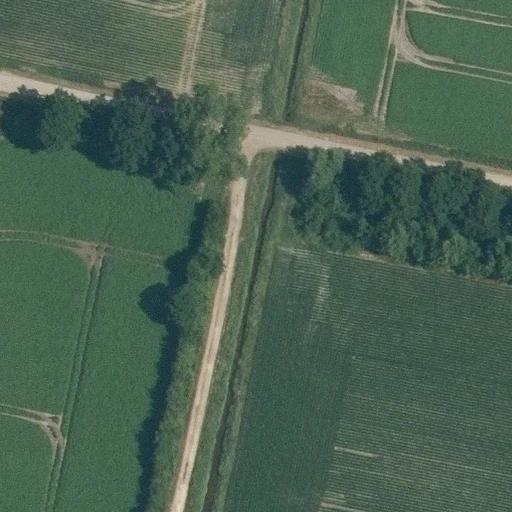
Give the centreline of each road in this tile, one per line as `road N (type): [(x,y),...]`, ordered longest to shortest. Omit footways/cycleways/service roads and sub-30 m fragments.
road 1 (unclassified): [(0,80),(511,188)]
road 2 (track): [(177,511),(252,135)]
